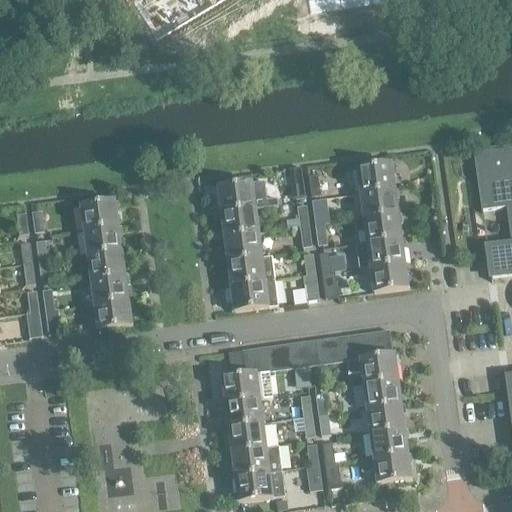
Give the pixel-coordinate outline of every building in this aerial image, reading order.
[(128,0),(155,44),(227,0),(128,0)] [(305,0),(309,17),(308,17),(418,0),(305,0)] [(511,147),(474,153),(482,213),(507,210),(511,237),(511,247),(488,250),(492,280),(511,276),(511,377),(505,378),(511,425),(511,147)] [(394,167),(358,172),(361,198),(397,193),(394,167)] [(319,178),(310,179),(312,200),(322,199),(319,178)] [(306,201),(303,180),(294,181),(297,202),(306,201)] [(258,212),(255,187),(219,191),(222,216),(258,212)] [(397,193),(361,198),(364,222),(356,223),(356,224),(401,218),(397,193)] [(116,205),(81,209),(84,235),(120,230),(116,205)] [(316,229),(325,228),(323,207),(313,209),(316,229)] [(301,231),(310,230),(307,209),(298,210),(301,231)] [(258,212),(222,216),(226,241),(261,236),(258,212)] [(42,215),(33,216),(36,237),(45,235),(42,215)] [(30,238),(27,217),(18,218),(20,239),(30,238)] [(404,243),(401,218),(356,224),(358,235),(366,234),(368,247),(404,243)] [(316,229),(319,250),(328,248),(325,228),(316,229)] [(123,255),(120,230),(84,235),(88,260),(123,255)] [(303,251),(313,250),(310,230),(301,231),(303,251)] [(261,236),(226,241),(229,266),(264,261),(261,236)] [(371,272),(407,267),(404,243),(368,247),(371,272)] [(39,266),(49,265),(46,245),(37,246),(39,266)] [(24,268),(33,267),(31,247),(21,248),(24,268)] [(127,279),(123,255),(88,260),(91,284),(127,279)] [(329,256),(320,257),(323,279),(336,277),(335,275),(332,276),(329,256)] [(304,280),(304,281),(317,279),(314,258),(305,259),(307,279),(304,280)] [(264,261),(229,266),(232,290),(276,284),(272,259),(264,261)] [(52,286),(49,265),(39,266),(42,287),(52,286)] [(33,267),(24,268),(27,289),(36,288),(33,267)] [(411,293),(407,267),(371,272),(374,298),(411,293)] [(339,301),(336,277),(323,279),(326,302),(339,301)] [(130,304),(127,279),(91,284),(94,309),(130,304)] [(304,281),(307,305),(320,303),(317,279),(304,281)] [(276,284),(232,290),(236,315),(279,310),(276,284)] [(53,293),(44,294),(46,315),(59,314),(59,313),(56,313),(53,293)] [(27,317),(27,318),(40,316),(37,295),(28,296),(30,317),(27,317)] [(134,329),(130,304),(94,309),(98,334),(134,329)] [(59,314),(46,315),(50,340),(62,338),(59,314)] [(43,341),(40,316),(27,318),(31,342),(43,341)] [(381,360),(394,358),(392,347),(391,334),(378,336),(381,360)] [(381,360),(378,336),(366,337),(369,361),(381,360)] [(357,364),(360,364),(360,363),(369,361),(366,337),(353,339),(357,364)] [(344,366),(347,365),(357,364),(353,339),(340,341),(344,366)] [(328,343),(332,367),(344,366),(340,341),(328,343)] [(316,344),(319,369),(332,367),(328,343),(316,344)] [(307,371),(319,369),(316,344),(304,346),(307,371)] [(292,348),(295,372),(307,371),(304,346),(292,348)] [(280,349),(283,374),(295,372),(292,348),(280,349)] [(267,351),(270,376),(283,374),(280,349),(267,351)] [(259,377),(265,376),(270,376),(267,351),(254,353),(257,377),(259,377)] [(242,354),(245,379),(257,377),(254,353),(242,354)] [(232,380),(245,379),(242,354),(229,356),(232,380)] [(364,388),(399,383),(396,358),(394,358),(381,360),(369,361),(360,363),(360,364),(357,364),(347,365),(349,377),(362,375),(364,388)] [(318,370),(315,374),(316,379),(320,382),(325,381),(328,377),(327,372),(323,370),(318,370)] [(245,379),(232,380),(223,381),(226,407),(262,402),(268,402),(265,376),(259,377),(257,377),(245,379)] [(403,408),(399,383),(364,388),(367,413),(403,408)] [(326,398),(316,399),(319,419),(329,418),(326,398)] [(301,401),(304,422),(313,420),(310,400),(301,401)] [(262,402),(226,407),(230,431),(265,427),(262,402)] [(406,433),(403,408),(367,413),(370,437),(406,433)] [(331,439),(329,418),(319,419),(322,440),(331,439)] [(306,442),(316,441),(313,420),(304,422),(306,442)] [(265,427),(230,431),(233,456),(268,451),(265,427)] [(409,457),(406,433),(370,437),(374,462),(409,457)] [(333,446),(323,447),(326,469),(335,467),(333,446)] [(320,470),(317,448),(308,450),(311,471),(320,470)] [(279,450),(268,451),(233,456),(236,480),(272,476),(283,474),(279,450)] [(366,476),(375,475),(377,487),(413,483),(409,457),(374,462),(365,463),(366,476)] [(336,470),(335,467),(326,469),(329,493),(342,491),(339,469),(336,470)] [(320,470),(311,471),(311,472),(307,473),(310,495),(323,494),(320,470)] [(283,474),(272,476),(236,480),(239,506),(282,501),(281,488),(273,489),(272,476),(283,475),(283,474)]
